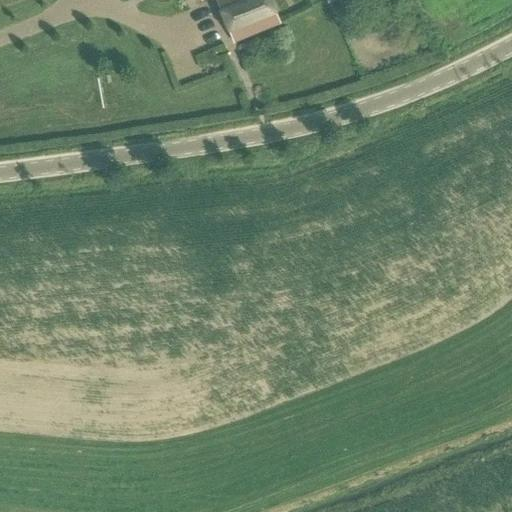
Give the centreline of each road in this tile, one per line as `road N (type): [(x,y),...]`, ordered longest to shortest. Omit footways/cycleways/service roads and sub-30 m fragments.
road 1 (tertiary): [(511,47),(353,117),(257,140),(0,177)]
road 2 (unknown): [(0,31),(100,3),(186,28)]
